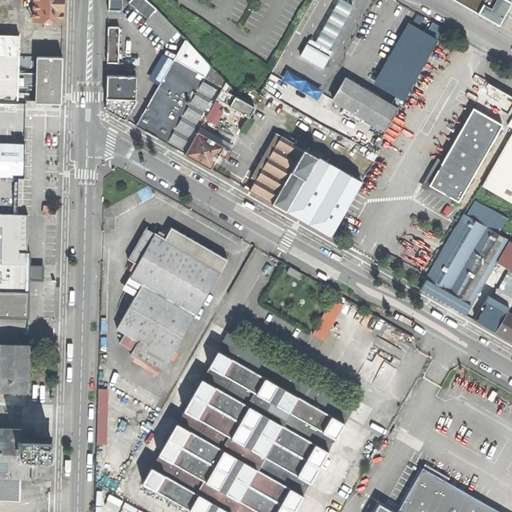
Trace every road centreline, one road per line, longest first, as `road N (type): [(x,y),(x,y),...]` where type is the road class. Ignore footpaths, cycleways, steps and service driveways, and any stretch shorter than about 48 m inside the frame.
road 1 (tertiary): [(511,366),(88,124)]
road 2 (tertiary): [(88,124),(78,511)]
road 3 (tertiary): [(91,0),(88,124)]
